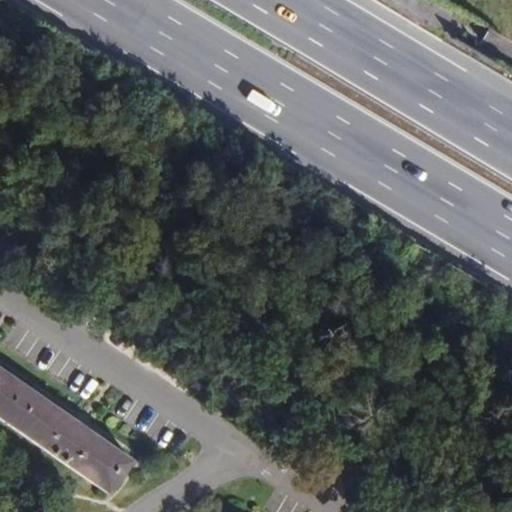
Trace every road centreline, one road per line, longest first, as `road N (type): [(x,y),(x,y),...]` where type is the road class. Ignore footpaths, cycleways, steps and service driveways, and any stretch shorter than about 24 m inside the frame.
road 1 (motorway): [(106,0),(511,240)]
road 2 (residential): [(0,284),(230,434)]
road 3 (motorway): [(511,131),(291,0)]
road 4 (residential): [(230,434),(353,511)]
road 5 (residential): [(141,511),(219,455),(230,434)]
